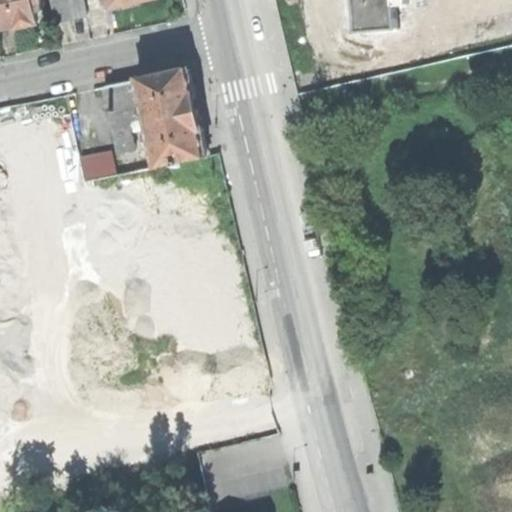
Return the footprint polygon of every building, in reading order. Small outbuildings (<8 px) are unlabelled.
[(0,0),(0,30),(15,27),(16,29),(28,26),(38,24),(37,16),(44,15),(41,0),(0,0)] [(51,0),(55,21),(88,14),(85,0),(51,0)] [(112,0),(114,8),(152,0),(112,0)] [(413,0),(325,0),(334,40),(403,25),(398,4),(414,1),(413,0)] [(190,70),(106,88),(115,131),(131,127),(135,122),(146,120),(148,129),(157,170),(209,159),(203,135),(199,112),(190,70)] [(131,127),(132,132),(148,129),(146,120),(135,122),(131,127)] [(131,127),(115,131),(120,153),(136,150),(132,132),(131,127)] [(87,157),(92,183),(123,176),(119,153),(116,151),(87,157)]
